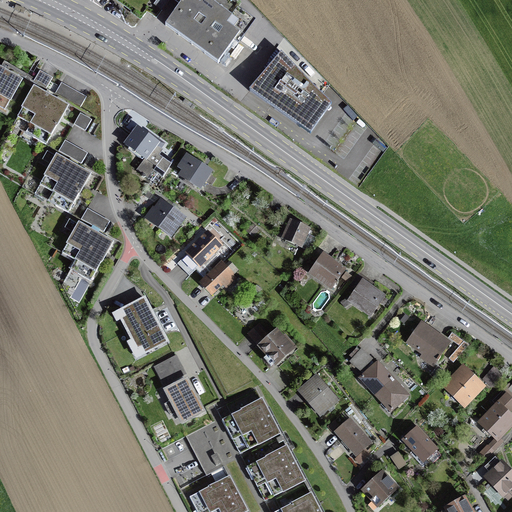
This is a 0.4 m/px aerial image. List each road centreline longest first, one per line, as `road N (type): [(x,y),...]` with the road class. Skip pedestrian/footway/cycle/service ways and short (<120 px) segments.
road 1 (primary): [(43,0),(200,92),(511,315)]
road 2 (residential): [(116,93),(291,201),(511,357)]
road 3 (residential): [(135,242),(268,384),(350,511)]
road 4 (residential): [(135,242),(106,291),(96,334),(179,511)]
road 5 (unknown): [(154,266),(151,276),(220,397),(214,412),(265,511)]
road 6 (residential): [(116,93),(109,106),(115,192),(135,242)]
road 7 (residential): [(0,34),(116,93)]
